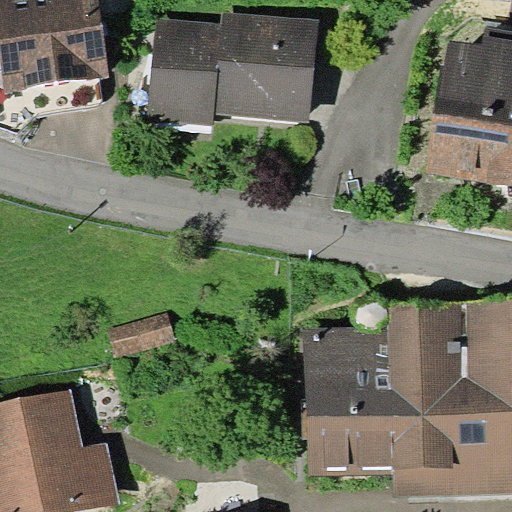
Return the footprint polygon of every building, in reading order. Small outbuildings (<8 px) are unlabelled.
[(6,91),(109,76),(98,0),(0,0),(0,60),(1,60),(6,91)] [(222,23),(156,18),(148,108),(150,108),(149,119),(213,125),(214,112),(310,120),(319,19),(223,11),(222,23)] [(437,98),(425,172),(511,185),(511,31),(486,27),(484,45),(449,40),(439,98),(437,98)] [(358,327),(305,329),(304,438),(310,438),(310,474),(395,475),(394,495),(511,492),(511,297),(391,298),(391,301),(387,300),(383,298),(380,297),(377,296),(371,296),(367,296),(362,297),(358,300),(353,304),(351,309),(351,315),(353,322),(355,323),(358,327)] [(175,341),(167,313),(109,327),(117,356),(175,341)] [(0,402),(0,511),(67,511),(120,501),(107,441),(84,447),(71,388),(0,402)]
